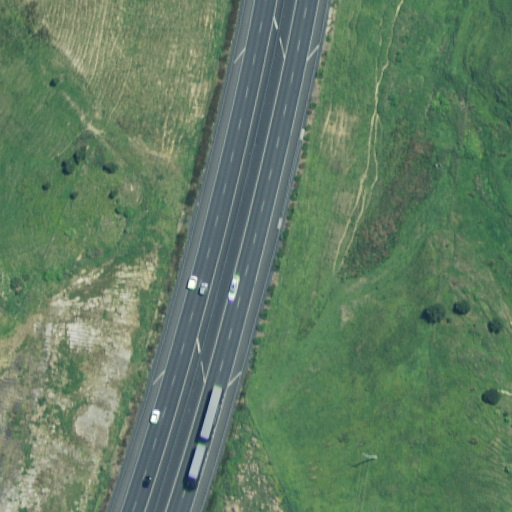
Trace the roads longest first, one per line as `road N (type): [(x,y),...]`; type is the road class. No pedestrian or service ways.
road 1 (motorway): [(129,511),(219,203),(263,0)]
road 2 (motorway): [(308,0),(236,309),(174,511)]
